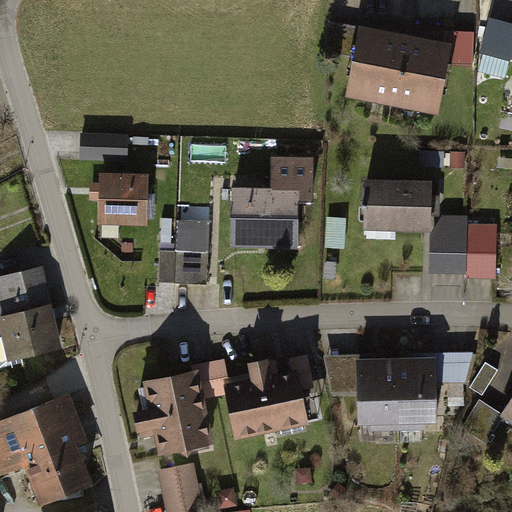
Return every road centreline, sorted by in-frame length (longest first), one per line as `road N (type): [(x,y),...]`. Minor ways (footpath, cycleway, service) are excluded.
road 1 (residential): [(92,328),(511,316)]
road 2 (residential): [(5,0),(10,50),(92,328)]
road 3 (residential): [(92,328),(136,511)]
